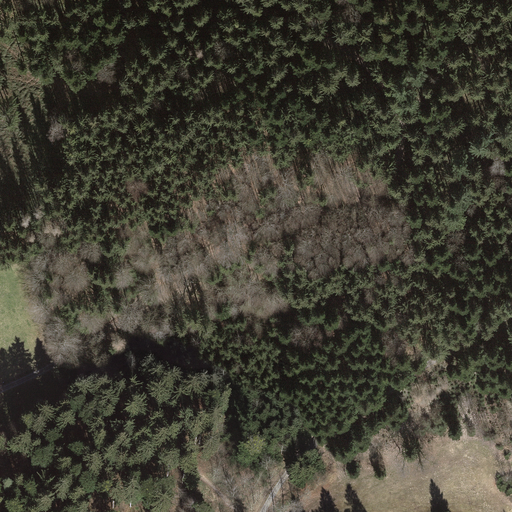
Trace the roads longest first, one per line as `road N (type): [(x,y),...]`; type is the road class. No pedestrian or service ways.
road 1 (track): [(243,0),(367,65),(390,100),(400,137),(394,166),(208,256),(62,362)]
road 2 (track): [(264,511),(316,441),(511,316)]
road 3 (track): [(400,137),(438,74),(511,15)]
